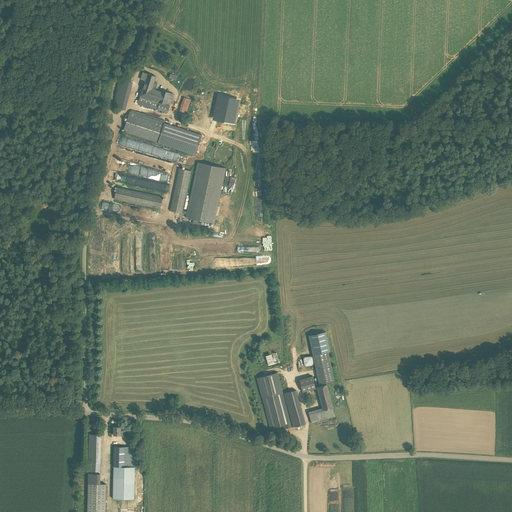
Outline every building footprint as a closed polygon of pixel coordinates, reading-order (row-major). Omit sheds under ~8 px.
[(173,94),(162,90),(161,92),(152,89),(154,82),(156,76),(143,72),(141,79),(145,81),(137,104),(151,108),(151,107),(167,112),(170,105),(173,94)] [(125,109),(132,82),(120,79),(114,107),(125,109)] [(217,94),(212,119),(213,119),(205,164),(226,169),(239,98),(217,94)] [(185,117),(191,99),(183,97),(177,115),(185,117)] [(201,136),(130,112),(123,131),(195,155),(201,136)] [(124,136),(121,146),(150,153),(152,147),(154,148),(155,144),(124,136)] [(192,171),(178,168),(172,199),(169,210),(186,214),(185,218),(193,219),(192,223),(200,225),(201,221),(214,224),(219,200),(226,169),(205,164),(197,162),(189,199),(187,211),(183,210),(185,199),(192,171)] [(138,167),(137,177),(168,181),(169,171),(138,167)] [(162,197),(117,187),(114,199),(160,209),(162,199),(162,197)] [(104,209),(121,214),(124,206),(107,201),(104,209)] [(325,332),(308,335),(313,355),(328,352),(329,351),(325,332)] [(269,366),(280,362),(276,351),(265,355),(269,366)] [(328,352),(313,355),(319,383),(334,380),(328,352)] [(303,365),(312,365),(312,356),(303,356),(303,365)] [(278,372),(257,378),(262,397),(283,392),(278,372)] [(301,391),(314,389),(312,376),(298,379),(301,391)] [(333,408),(327,384),(317,386),(323,408),(308,412),(311,423),(335,416),(335,415),(333,408)] [(296,390),(284,393),(293,427),(305,424),(296,390)] [(282,392),(262,397),(270,429),(284,425),(285,429),(291,427),(282,392)] [(126,431),(120,431),(120,427),(114,427),(113,435),(122,435),(122,436),(125,437),(126,431)] [(100,435),(89,434),(88,473),(87,511),(104,511),(105,484),(100,484),(100,473),(99,473),(100,463),(100,435)] [(138,447),(124,447),(114,447),(113,467),(113,499),(134,499),(135,467),(137,467),(138,447)]
